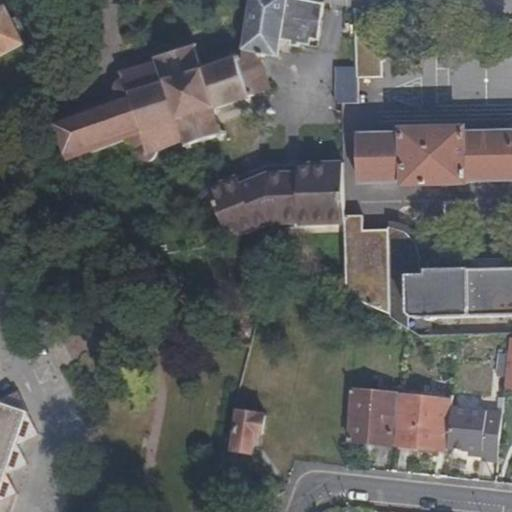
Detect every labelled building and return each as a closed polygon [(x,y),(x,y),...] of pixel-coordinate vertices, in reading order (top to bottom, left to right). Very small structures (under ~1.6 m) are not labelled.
[(324,3),(310,0),(252,0),(244,48),(236,47),(239,56),(239,57),(237,58),(251,97),(255,95),(255,94),(269,88),(256,53),(260,54),(259,56),(264,57),(264,55),(278,57),(281,39),(291,41),(290,45),(299,47),(301,38),(319,41),(324,3)] [(8,8),(0,12),(0,58),(27,44),(8,8)] [(372,27),(372,13),(355,9),(356,69),(356,77),(380,77),(380,60),(374,61),(374,53),(379,54),(379,28),(372,27)] [(117,100),(55,123),(70,163),(130,140),(131,143),(132,146),(134,147),(136,149),(139,151),(142,152),(141,153),(141,156),(141,160),(143,162),(146,164),(149,165),(152,164),(155,162),(156,161),(157,159),(158,157),(158,155),(187,143),(189,149),(194,147),(223,137),(215,111),(251,97),(237,58),(203,72),(194,48),(158,60),(159,65),(123,74),(125,80),(123,82),(122,83),(120,84),(118,87),(117,90),(116,93),(116,96),(117,99),(117,100)] [(336,104),(357,104),(356,77),(356,69),(335,68),(336,104)] [(511,133),(466,134),(466,129),(403,131),(403,136),(358,136),(358,183),(403,183),(403,186),(467,185),(466,181),(511,180),(511,133)] [(210,189),(219,212),(231,245),(273,229),(289,229),(288,223),(302,223),(302,228),(303,231),(346,230),(346,217),(345,165),(298,166),(299,175),(270,177),(242,186),(239,179),(210,189)] [(269,167),(239,179),(242,186),(270,177),(299,175),(298,166),(269,167)] [(346,230),(348,297),(357,301),(392,316),(388,231),(364,232),(363,217),(346,217),(346,230)] [(511,270),(428,271),(427,276),(409,277),(410,313),(416,319),(511,316),(511,270)] [(506,353),(498,353),(496,378),(504,378),(506,353)] [(286,393),(268,391),(267,401),(283,404),(286,393)] [(0,503),(19,494),(9,475),(30,464),(20,445),(40,434),(22,395),(2,403),(0,402),(0,503)] [(362,407),(350,406),(350,419),(352,419),(350,442),(392,445),(394,423),(361,420),(362,407)] [(498,458),(502,413),(453,408),(449,448),(470,450),(482,451),(482,456),(498,458)] [(267,416),(239,412),(234,451),(254,454),(257,434),(264,436),(267,416)] [(408,416),(398,415),(397,424),(400,424),(398,445),(439,450),(442,429),(407,424),(408,416)]
